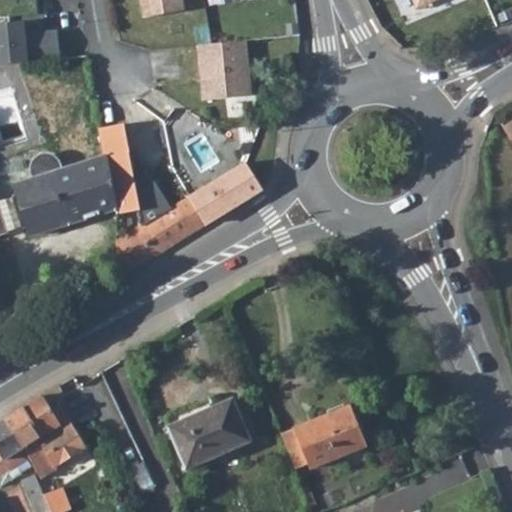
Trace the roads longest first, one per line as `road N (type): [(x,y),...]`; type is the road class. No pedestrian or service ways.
road 1 (secondary): [(96,327),(134,319),(283,241),(352,221)]
road 2 (secondary): [(304,168),(267,211),(126,298),(96,327)]
road 3 (tertiary): [(456,316),(511,446)]
road 4 (tertiary): [(456,316),(436,192)]
road 5 (tertiary): [(374,224),(456,316)]
